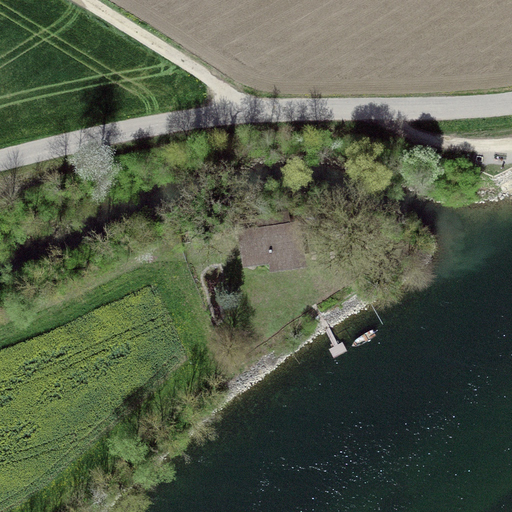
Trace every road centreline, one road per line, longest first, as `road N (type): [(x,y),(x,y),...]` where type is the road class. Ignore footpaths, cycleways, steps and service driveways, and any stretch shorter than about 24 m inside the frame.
road 1 (unclassified): [(0,159),(235,110),(511,99)]
road 2 (track): [(235,110),(211,80),(83,0)]
